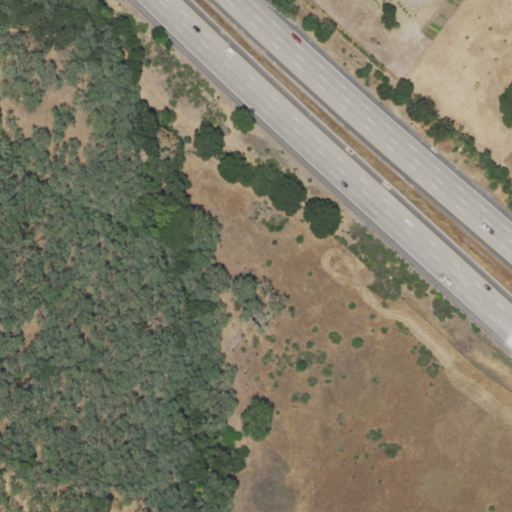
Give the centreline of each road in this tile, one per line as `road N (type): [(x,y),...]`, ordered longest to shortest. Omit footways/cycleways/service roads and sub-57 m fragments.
road 1 (motorway): [(159,0),(511,325)]
road 2 (motorway): [(511,243),(239,0)]
